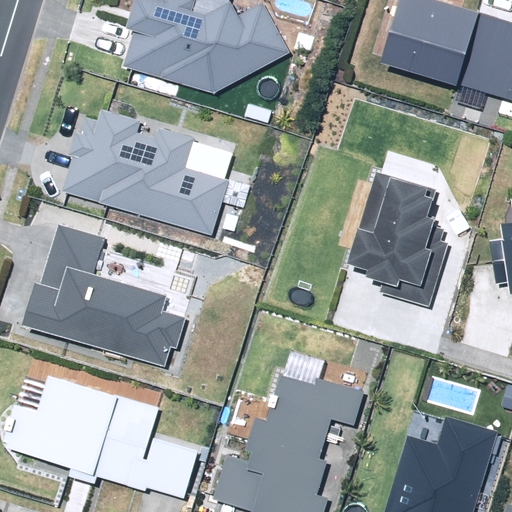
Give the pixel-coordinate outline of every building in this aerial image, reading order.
[(122,65),(214,96),(290,54),(262,2),(237,15),(229,0),(155,0),(155,1),(152,0),(132,0),(124,27),(134,30),(122,65)] [(399,0),(381,61),(511,100),(511,23),(433,0),(399,0)] [(72,157),(62,191),(212,234),(228,179),(184,167),(193,137),(159,127),(155,138),(137,133),(141,121),(102,110),(98,121),(87,118),(82,135),(74,132),(67,155),(72,157)] [(380,292),(430,308),(451,244),(441,241),(445,229),(434,226),(436,217),(428,215),(435,193),(374,174),(346,263),(367,270),(365,276),(383,282),(380,292)] [(22,325),(164,367),(170,347),(177,349),(186,317),(163,311),(168,295),(93,273),(104,237),(58,224),(39,285),(34,283),(22,325)] [(511,224),(501,226),(503,239),(491,241),(498,285),(507,283),(509,294),(511,293),(511,224)] [(147,486),(187,498),(201,453),(150,437),(159,408),(49,374),(37,413),(21,408),(8,448),(72,467),(69,477),(94,485),(97,477),(145,491),(147,486)] [(250,511),(323,511),(328,497),(318,494),(328,461),(321,459),(332,421),(353,427),(363,392),(317,379),(315,386),(281,376),(267,423),(254,419),(245,450),(254,452),(251,464),(224,456),(212,498),(252,509),(250,511)] [(474,511),(500,429),(447,413),(439,441),(409,432),(384,511),(474,511)]
